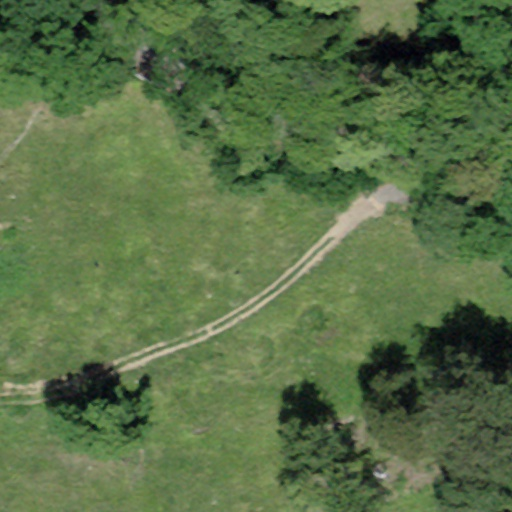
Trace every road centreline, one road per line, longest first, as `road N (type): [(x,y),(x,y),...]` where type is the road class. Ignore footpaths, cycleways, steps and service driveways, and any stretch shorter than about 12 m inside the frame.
road 1 (unclassified): [(61,0),(311,128),(511,209)]
road 2 (track): [(0,395),(79,379),(232,319),(383,196),(402,164)]
